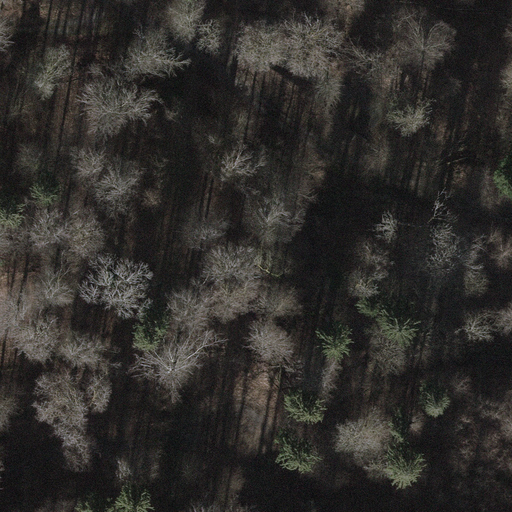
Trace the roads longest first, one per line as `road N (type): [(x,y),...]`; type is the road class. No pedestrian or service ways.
road 1 (track): [(511,217),(363,173),(133,19),(0,38)]
road 2 (track): [(0,468),(112,444),(300,439),(428,360),(511,356)]
